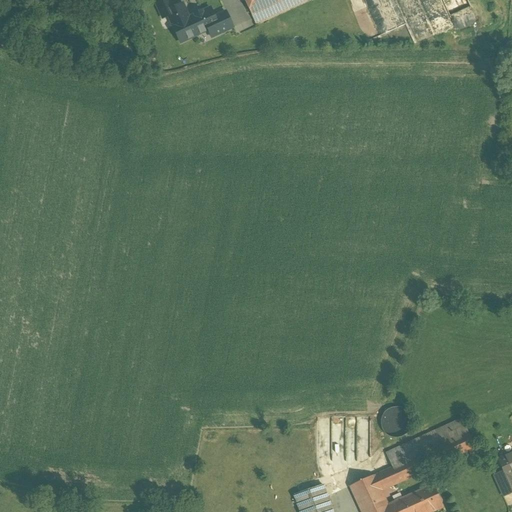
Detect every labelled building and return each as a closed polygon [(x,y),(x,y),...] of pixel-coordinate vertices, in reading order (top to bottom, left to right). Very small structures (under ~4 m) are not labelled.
[(317,0),(242,0),(254,27),(317,0)] [(210,8),(202,12),(202,11),(194,15),(195,16),(189,18),(182,4),(166,11),(179,40),(179,37),(180,37),(180,40),(179,40),(181,43),(194,37),(214,28),(217,35),(233,28),(226,12),(215,18),(210,8)] [(393,400),(386,402),(382,405),(379,410),(378,417),(379,422),(382,426),(388,429),(397,430),(404,426),(407,421),(408,414),(406,408),(402,403),(393,400)] [(424,511),(444,504),(434,479),(389,498),(383,485),(408,475),(407,474),(476,445),(462,413),(385,447),(391,462),(376,469),(349,480),(363,511),(424,511)] [(511,453),(499,460),(504,472),(507,477),(510,476),(511,474),(511,453)] [(507,477),(504,472),(494,477),(503,497),(511,492),(511,479),(510,476),(507,477)] [(335,511),(323,477),(294,488),(303,511),(335,511)]
